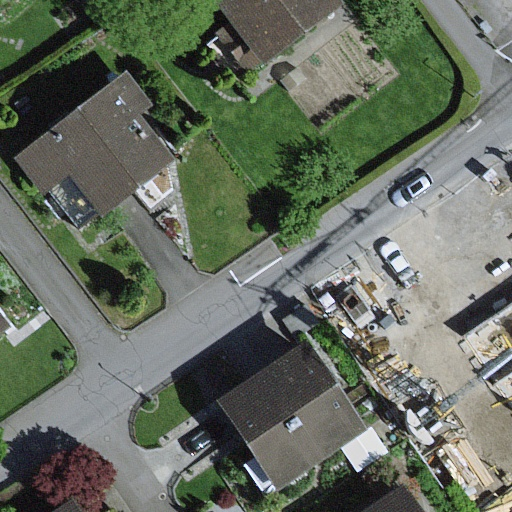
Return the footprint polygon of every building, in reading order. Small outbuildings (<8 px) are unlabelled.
[(191,0),(254,77),(337,11),(328,0),(191,0)] [(121,77),(11,164),(40,201),(64,182),(97,223),(170,166),(134,122),(148,111),(121,77)] [(475,244),(411,288),(473,378),(511,350),(511,241),(485,260),(475,244)] [(306,306),(282,322),(295,340),(318,324),(306,306)] [(299,350),(214,411),(225,427),(276,497),(361,436),(299,350)] [(373,435),(345,455),(358,473),(386,454),(373,435)] [(410,511),(397,493),(368,511),(410,511)]
